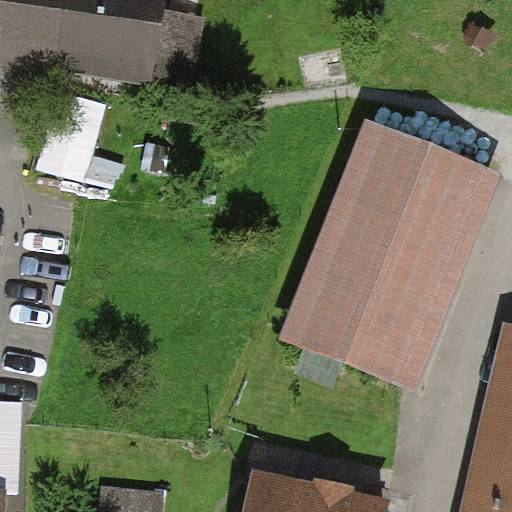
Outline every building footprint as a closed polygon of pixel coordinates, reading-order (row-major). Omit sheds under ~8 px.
[(0,0),(0,54),(192,89),(205,18),(164,11),(166,0),(0,0)] [(505,177),(370,126),(290,339),(425,389),(505,177)] [(511,511),(511,335),(473,511),(511,511)] [(0,511),(8,511),(9,504),(19,504),(23,410),(0,409),(0,511)] [(406,511),(409,504),(264,470),(253,511),(406,511)] [(164,511),(166,493),(101,488),(99,511),(164,511)]
